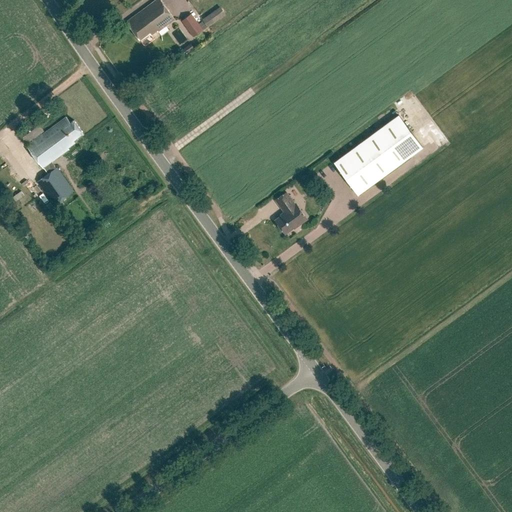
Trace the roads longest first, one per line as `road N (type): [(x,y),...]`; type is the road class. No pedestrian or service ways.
road 1 (tertiary): [(315,372),(47,0)]
road 2 (tertiary): [(121,511),(315,372)]
road 3 (tertiary): [(418,511),(315,372)]
